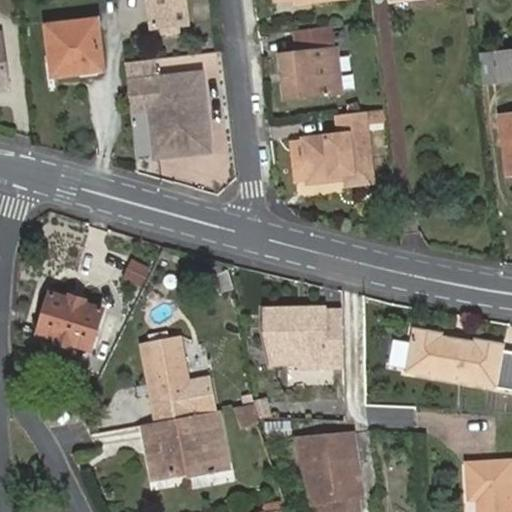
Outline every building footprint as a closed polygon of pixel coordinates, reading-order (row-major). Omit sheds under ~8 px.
[(188,24),(185,0),(147,0),(151,28),(188,24)] [(95,18),(44,23),(47,53),(49,73),(100,67),(95,18)] [(344,94),(337,26),(300,30),(302,50),(285,51),(290,99),(344,94)] [(511,78),(511,48),(498,50),(484,51),(487,81),(511,78)] [(155,76),(153,59),(129,61),(131,78),(155,76)] [(202,73),(131,81),(135,110),(150,109),(155,157),(210,152),(202,73)] [(376,181),(370,111),(343,114),(344,134),(309,136),(312,178),(313,181),(337,179),(336,172),(350,171),(351,178),(351,183),(376,181)] [(511,116),(502,118),(509,172),(511,171),(511,116)] [(312,178),(309,136),(294,137),(298,179),(312,178)] [(130,258),(120,280),(140,288),(150,267),(130,258)] [(49,293),(37,332),(55,338),(54,341),(70,347),(72,343),(89,349),(101,309),(85,304),(86,301),(67,295),(66,298),(49,293)] [(345,369),(345,311),(332,311),(332,307),(268,307),(269,332),(274,364),(299,364),(302,368),(345,369)] [(451,340),(452,336),(440,335),(441,330),(411,326),(404,371),(511,387),(511,350),(500,348),(502,341),(472,336),(472,340),(460,338),(460,342),(451,340)] [(152,427),(212,418),(207,383),(183,386),(177,342),(140,346),(152,427)] [(186,356),(190,376),(203,373),(199,353),(186,356)] [(259,413),(259,410),(256,410),(243,413),(247,431),(264,429),(260,415),(259,413)] [(152,427),(139,429),(141,445),(147,445),(150,479),(180,476),(181,480),(224,474),(216,417),(212,418),(152,427)] [(298,439),(308,508),(322,506),(321,504),(338,500),(339,511),(361,511),(360,496),(360,495),(362,495),(353,434),(298,439)] [(511,511),(511,460),(470,463),(472,498),(480,497),(481,511),(511,511)] [(322,506),(308,508),(308,511),(339,511),(338,500),(321,504),(322,506)]
